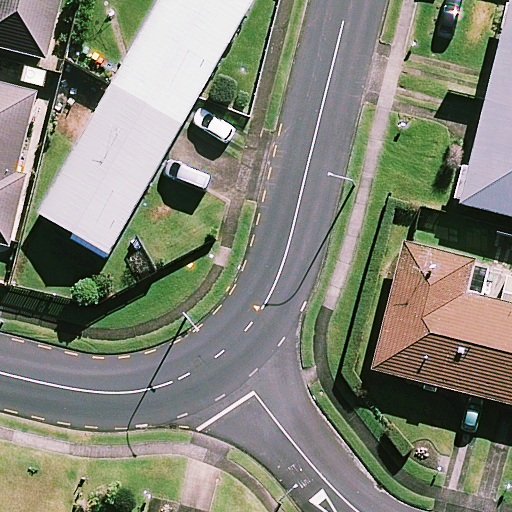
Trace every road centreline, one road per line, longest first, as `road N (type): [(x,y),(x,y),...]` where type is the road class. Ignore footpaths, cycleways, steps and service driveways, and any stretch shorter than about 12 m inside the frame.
road 1 (residential): [(347,0),(271,291),(224,353)]
road 2 (residential): [(224,353),(190,374),(107,395),(0,373)]
road 3 (residential): [(358,511),(317,473),(224,353)]
